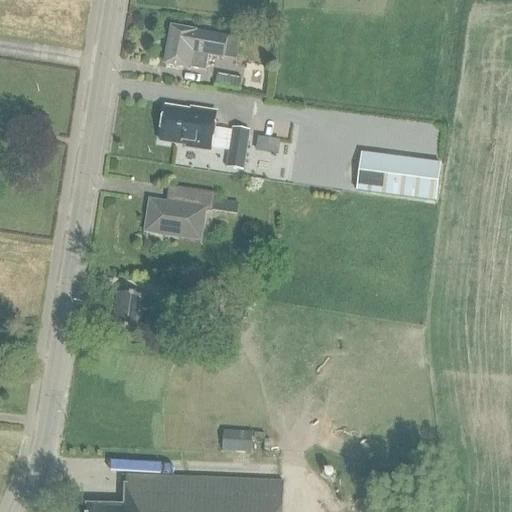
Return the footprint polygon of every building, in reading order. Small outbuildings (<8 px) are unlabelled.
[(196,33),(171,28),(165,66),(190,70),(190,69),(206,72),(209,57),(224,60),(228,39),(196,33)] [(243,79),(217,74),(215,86),(241,91),(243,79)] [(160,142),(211,150),(215,129),(216,116),(165,108),(160,142)] [(250,131),(232,128),(226,169),(244,172),(250,131)] [(269,136),(268,150),(286,150),(286,136),(269,136)] [(421,162),(422,154),(370,147),(369,155),(362,154),(357,192),(437,202),(442,164),(421,162)] [(237,215),(239,204),(214,201),(215,194),(176,188),(173,206),(151,203),(144,245),(145,245),(147,233),(200,241),(204,212),(212,213),(212,212),(237,215)] [(170,309),(204,314),(207,296),(173,290),(170,309)] [(146,298),(118,294),(113,329),(141,333),(143,315),(157,317),(159,303),(145,301),(146,298)] [(223,433),(222,453),(251,455),(252,435),(223,433)] [(281,511),(283,483),(126,478),(125,508),(87,507),(87,511),(281,511)]
